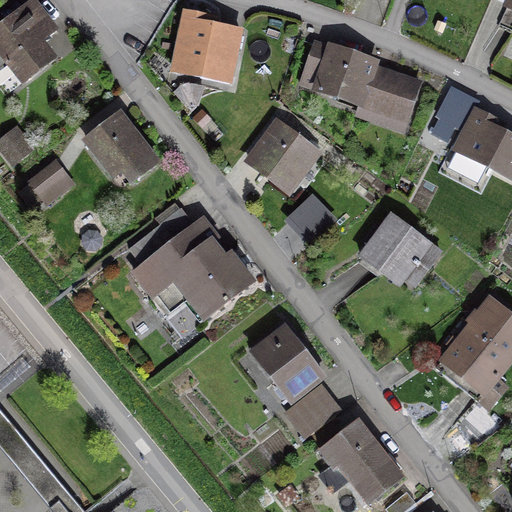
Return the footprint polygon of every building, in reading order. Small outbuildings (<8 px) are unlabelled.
[(511,0),(510,0),(498,26),(511,32),(511,0)] [(0,71),(10,64),(24,82),(52,61),(29,33),(45,20),(34,6),(6,28),(11,34),(0,42),(0,71)] [(173,72),(229,84),(239,31),(202,24),(204,16),(186,12),(173,72)] [(314,44),(300,82),(359,103),(360,99),(367,102),(366,106),(408,121),(421,86),(379,71),(378,73),(371,70),(373,65),(314,44)] [(511,139),(492,129),(495,122),(476,112),(466,133),(476,138),(468,156),(511,178),(511,139)] [(128,134),(132,130),(121,116),(86,142),(112,175),(125,164),(136,178),(156,162),(146,148),(141,152),(128,134)] [(249,162),(265,175),(270,169),(292,185),(315,154),(277,125),(249,162)] [(0,143),(0,148),(13,165),(32,150),(25,142),(16,149),(7,138),(0,143)] [(54,162),(16,191),(29,208),(40,198),(46,205),(58,195),(51,186),(64,176),(54,162)] [(333,221),(312,199),(290,221),(311,242),(333,221)] [(420,265),(428,271),(441,253),(393,217),(362,259),(398,286),(414,264),(418,267),(420,265)] [(167,249),(163,245),(177,234),(167,220),(127,251),(141,268),(134,274),(152,297),(150,299),(181,339),(252,284),(230,256),(225,261),(211,243),(216,240),(202,221),(167,249)] [(487,411),(506,387),(496,380),(511,359),(511,319),(490,302),(436,369),(487,411)] [(252,355),(290,403),(323,377),(286,329),(252,355)] [(337,412),(320,392),(292,414),(309,435),(337,412)] [(371,502),(401,479),(357,424),(321,452),(333,467),(340,462),(371,502)] [(385,511),(403,511),(414,503),(405,493),(385,511)]
